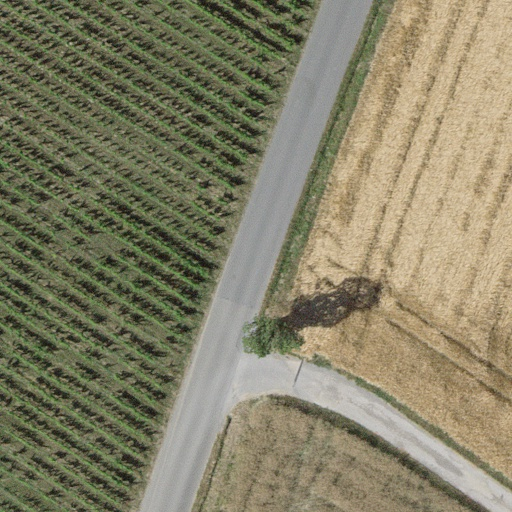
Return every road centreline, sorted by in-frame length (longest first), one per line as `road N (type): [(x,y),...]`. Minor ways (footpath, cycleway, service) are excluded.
road 1 (tertiary): [(174,511),(225,350),(357,0)]
road 2 (track): [(511,510),(347,395),(225,350)]
